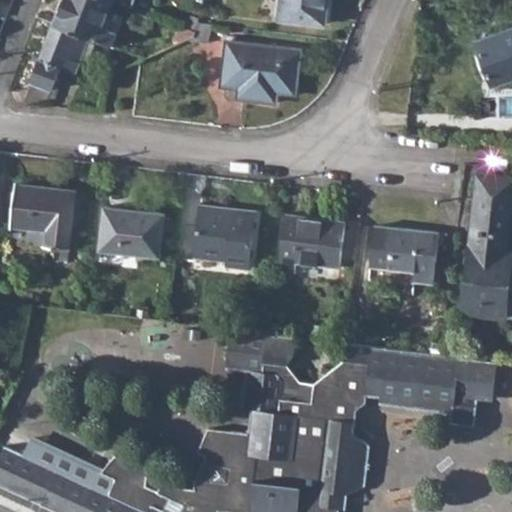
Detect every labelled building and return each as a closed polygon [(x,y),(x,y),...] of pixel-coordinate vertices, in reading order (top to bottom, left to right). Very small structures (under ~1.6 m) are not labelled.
[(96,39),(113,46),(118,32),(104,27),(114,0),(64,0),(56,23),(90,36),(96,39)] [(281,0),(279,19),(326,24),(329,0),(281,0)] [(76,72),(86,46),(90,36),(56,23),(25,102),(49,99),(62,67),(76,72)] [(175,37),(176,43),(194,35),(195,30),(180,24),(175,37)] [(493,84),(511,77),(511,28),(477,40),(493,84)] [(96,39),(90,36),(86,46),(93,48),(96,39)] [(239,97),(275,101),(276,91),(295,93),(300,51),(228,42),(223,85),(241,87),(239,97)] [(79,80),(78,87),(97,79),(98,74),(83,75),(79,80)] [(464,315),(511,320),(511,312),(511,252),(511,239),(511,185),(482,182),(478,213),(482,215),(477,248),(473,248),(464,315)] [(47,247),(71,250),(78,192),(18,185),(13,226),(49,231),(47,247)] [(196,263),(250,269),(257,213),(204,207),(196,263)] [(122,260),(161,265),(167,215),(107,208),(102,250),(123,253),(122,260)] [(282,271),(300,273),(301,264),(344,269),(349,222),(289,215),(282,271)] [(419,281),(438,284),(445,234),(380,227),(375,267),(419,272),(419,281)] [(339,511),(340,508),(345,509),(348,494),(368,485),(372,446),(355,436),(358,412),(369,403),(370,395),(383,397),(382,405),(454,414),(453,424),(476,426),(480,399),(493,400),(498,362),(233,330),(229,369),(249,372),(245,403),(249,408),(252,433),(213,428),(202,452),(209,457),(195,485),(198,490),(165,486),(162,493),(150,487),(153,470),(121,457),(100,473),(30,440),(23,455),(3,446),(0,452),(0,486),(56,511),(216,511),(218,510),(230,511),(339,511)]
